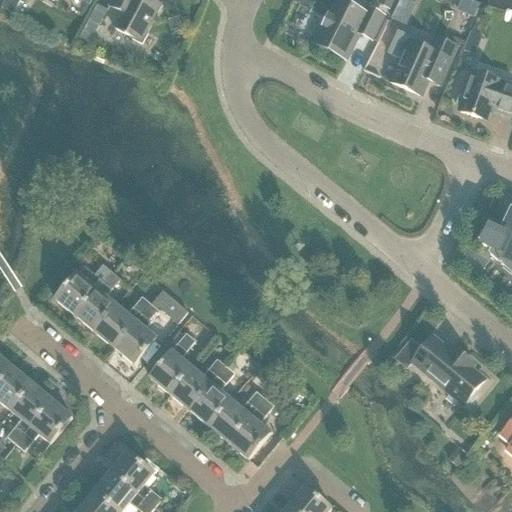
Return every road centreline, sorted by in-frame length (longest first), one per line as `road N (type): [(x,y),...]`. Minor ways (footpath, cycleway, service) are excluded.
road 1 (residential): [(237,51),(239,103),(261,141),(413,266)]
road 2 (residential): [(472,161),(374,124),(237,51)]
road 3 (residential): [(245,506),(123,413)]
road 4 (residential): [(245,506),(287,456),(352,511)]
road 5 (residential): [(413,266),(511,348)]
road 6 (residential): [(41,511),(123,413)]
road 7 (residential): [(123,413),(30,333)]
road 8 (residential): [(472,161),(413,266)]
